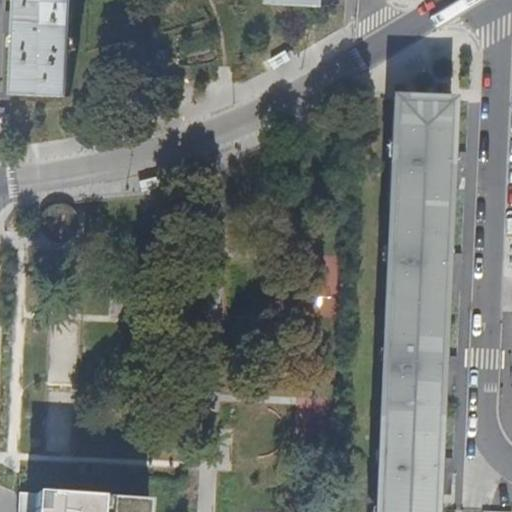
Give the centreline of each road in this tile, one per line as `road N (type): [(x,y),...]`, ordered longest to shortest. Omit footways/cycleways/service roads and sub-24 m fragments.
road 1 (residential): [(372,46),(196,140),(0,180)]
road 2 (residential): [(486,0),(496,31),(487,296)]
road 3 (residential): [(487,296),(481,428),(501,456)]
